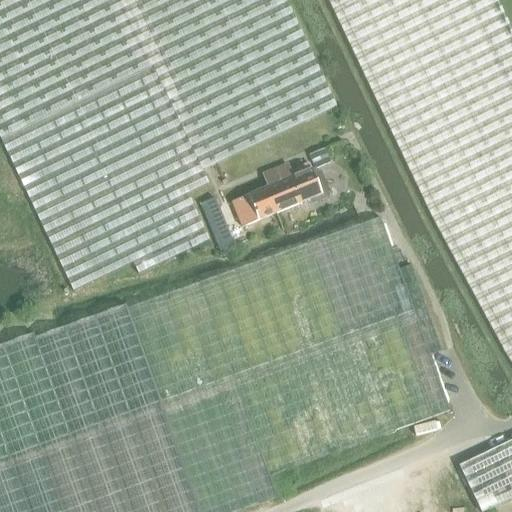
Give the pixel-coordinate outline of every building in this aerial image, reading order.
[(0,0),(0,142),(72,294),(132,265),(138,276),(208,242),(186,196),(208,186),(201,173),(335,109),(283,0),(0,0)] [(328,0),(331,4),(347,38),(364,74),(381,110),(398,146),(416,183),(422,196),(441,231),(459,267),(462,272),(471,291),(507,359),(511,368),(511,33),(496,0),(328,0)] [(322,150),(310,155),(315,167),(327,162),(322,150)] [(265,191),(263,192),(272,217),(319,198),(309,173),(307,169),(302,171),(303,176),(290,181),(284,168),(260,178),(265,191)] [(239,230),(272,217),(263,192),(245,199),(229,205),(239,230)] [(219,255),(233,249),(212,199),(198,205),(219,255)] [(0,511),(244,511),(276,501),(269,478),(448,413),(428,356),(440,351),(410,268),(398,272),(379,220),(127,311),(125,307),(34,341),(33,336),(0,348),(0,511)] [(478,511),(480,511),(511,496),(511,442),(458,468),(478,511)]
